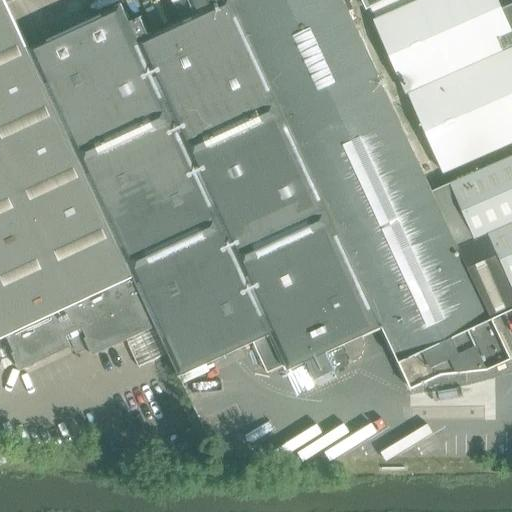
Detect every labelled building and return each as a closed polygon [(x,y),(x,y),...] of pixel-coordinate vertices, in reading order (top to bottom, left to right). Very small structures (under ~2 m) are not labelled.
[(153,327),(155,326),(27,49),(26,50),(2,0),(0,0),(0,341),(7,339),(22,371),(71,349),(69,343),(73,341),(77,351),(86,347),(81,338),(84,336),(94,357),(127,342),(145,333),(154,329),(153,327)] [(51,38),(27,49),(155,326),(157,328),(168,354),(180,378),(254,344),(269,337),(272,336),(289,372),(305,365),(315,383),(335,373),(336,372),(349,365),(341,348),(380,330),(410,389),(439,376),(487,371),(508,360),(490,321),(508,313),(511,311),(511,158),(448,186),(431,193),(382,87),(364,49),(348,15),(353,12),(347,0),(188,0),(190,4),(178,10),(183,21),(149,38),(140,19),(133,23),(129,25),(121,7),(51,38)] [(361,0),(367,11),(389,0),(361,0)] [(511,5),(501,10),(496,0),(424,0),(374,22),(406,96),(409,95),(444,174),(511,144),(511,5)] [(145,333),(127,342),(139,367),(168,354),(157,328),(154,329),(145,333)] [(269,337),(254,344),(268,373),(283,366),(269,337)]
